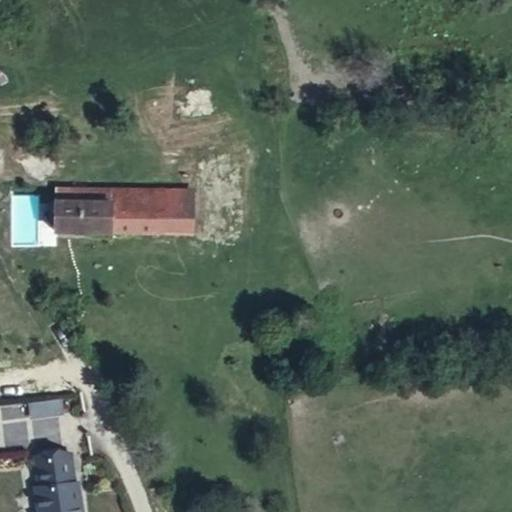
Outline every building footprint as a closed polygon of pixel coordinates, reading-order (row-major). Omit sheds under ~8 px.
[(133,206),(70,206),(69,237),(225,234),(225,193),(135,194),(133,206)] [(28,416),(62,414),(61,398),(27,400),(28,416)] [(61,488),(83,485),(79,452),(68,453),(71,469),(61,470),(61,488)] [(46,456),(50,490),(61,488),(61,470),(71,469),(68,453),(46,456)] [(61,488),(50,490),(49,492),(50,511),(89,511),(85,485),(83,485),(61,488)]
